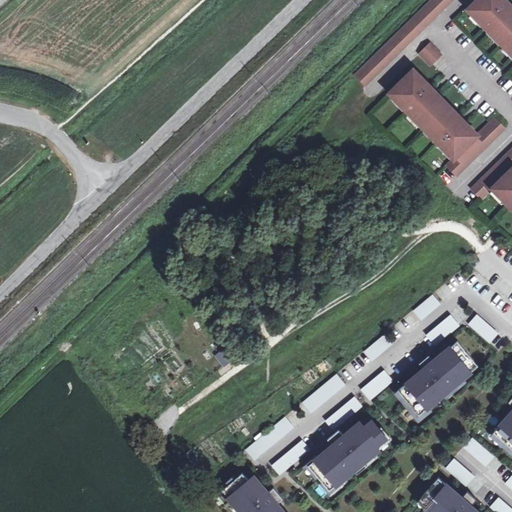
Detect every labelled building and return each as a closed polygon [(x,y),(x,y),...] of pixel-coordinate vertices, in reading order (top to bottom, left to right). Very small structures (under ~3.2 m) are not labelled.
[(452,0),(429,0),(354,74),(365,85),(452,0)] [(492,32),(511,51),(511,12),(511,13),(500,2),(502,0),(476,0),(475,1),(477,3),(470,9),(481,21),(484,18),(494,30),(492,32)] [(430,43),(419,54),(431,66),(442,55),(430,43)] [(399,86),(392,93),(403,105),(406,102),(416,113),(414,116),(437,139),(440,136),(445,142),(442,144),(454,156),(476,135),(464,123),(462,126),(456,120),(459,118),(436,95),(433,97),(422,86),(425,84),(413,72),(407,79),(405,77),(397,85),(399,86)] [(454,156),(445,165),(456,176),(505,128),(494,117),(489,122),(476,135),(454,156)] [(511,148),(471,189),(482,200),(494,188),(511,205),(511,148)] [(416,324),(438,305),(429,295),(407,314),(416,324)] [(492,349),(500,340),(473,316),(465,326),(492,349)] [(420,357),(455,328),(445,317),(411,347),(420,357)] [(390,345),(382,336),(360,354),(369,364),(390,345)] [(423,418),(479,369),(457,343),(400,393),(423,418)] [(392,382),(383,371),(357,393),(367,404),(392,382)] [(342,387),(333,376),(294,409),(304,420),(342,387)] [(361,408),(351,396),(318,425),(327,436),(361,408)] [(292,430),(282,418),(247,448),(257,460),(292,430)] [(333,491),(387,449),(366,422),(312,464),(333,491)] [(503,468),(469,439),(459,451),(493,480),(503,468)] [(308,450),(300,441),(267,469),(275,479),(308,450)] [(474,478),(451,459),(441,471),(464,490),(474,478)] [(291,511),(261,471),(232,493),(245,511),(291,511)] [(511,476),(510,474),(500,486),(511,495),(511,476)] [(435,511),(484,511),(451,482),(429,507),(435,511)] [(511,511),(497,499),(486,510),(488,511),(511,511)]
